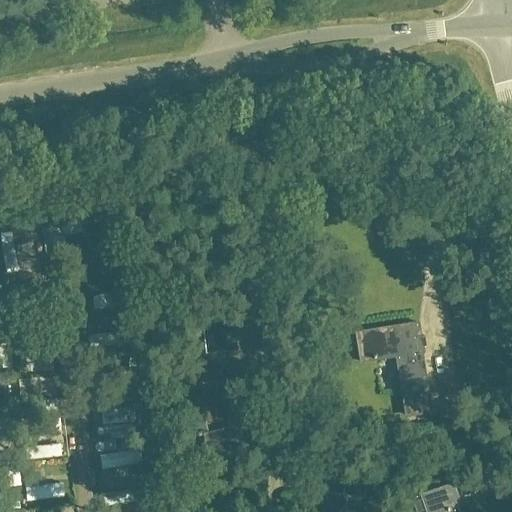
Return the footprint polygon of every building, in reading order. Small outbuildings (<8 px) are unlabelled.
[(18,238),(6,240),(12,273),(24,271),(18,238)] [(234,321),(203,324),(206,354),(237,351),(234,321)] [(403,400),(428,396),(421,353),(423,353),(418,323),(356,334),(361,363),(396,357),(403,400)] [(14,336),(0,336),(0,361),(15,361),(14,336)] [(39,349),(24,350),(25,367),(39,367),(39,380),(58,378),(57,363),(39,364),(39,349)] [(105,385),(106,399),(123,397),(122,384),(105,385)] [(63,403),(44,404),(45,423),(64,422),(63,403)] [(121,418),(110,417),(108,440),(118,441),(121,418)] [(188,439),(204,435),(211,463),(241,456),(234,427),(209,434),(206,421),(185,426),(188,439)] [(65,438),(46,441),(51,466),(70,463),(65,438)] [(48,502),(49,479),(19,478),(19,501),(48,502)] [(344,496),(316,493),(313,511),(344,511),(347,496),(363,498),(365,486),(345,484),(344,496)] [(458,511),(456,506),(460,504),(455,489),(431,498),(432,502),(415,508),(416,511),(458,511)]
